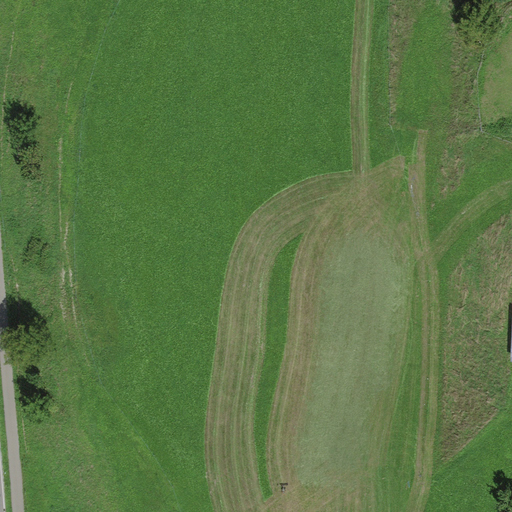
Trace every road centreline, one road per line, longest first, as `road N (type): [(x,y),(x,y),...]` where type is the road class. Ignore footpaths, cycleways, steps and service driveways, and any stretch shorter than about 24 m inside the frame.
road 1 (track): [(173,511),(167,486),(82,366),(70,300),(66,157),(80,73),(108,0)]
road 2 (track): [(416,0),(434,92),(474,128),(511,131)]
